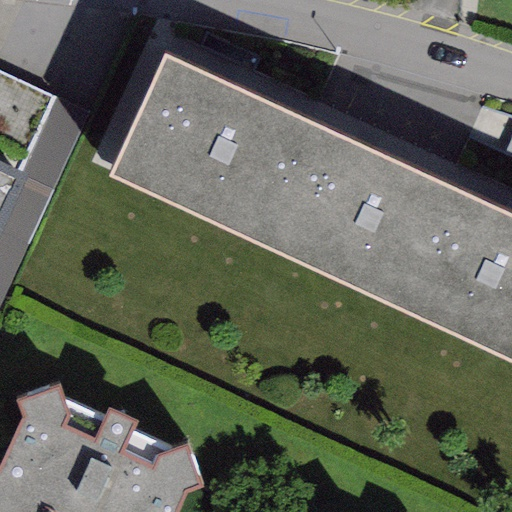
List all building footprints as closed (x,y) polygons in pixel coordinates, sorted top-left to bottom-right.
[(511,0),(476,0),(511,9),(511,0)] [(511,212),(173,55),(108,193),(511,379),(511,212)] [(0,72),(0,239),(21,194),(8,188),(50,96),(0,72)] [(0,305),(88,113),(50,96),(8,188),(21,194),(0,239),(0,305)] [(59,395),(16,411),(23,428),(0,478),(0,511),(177,511),(183,500),(198,497),(186,456),(173,461),(131,441),(134,431),(107,417),(103,428),(63,409),(59,395)]
